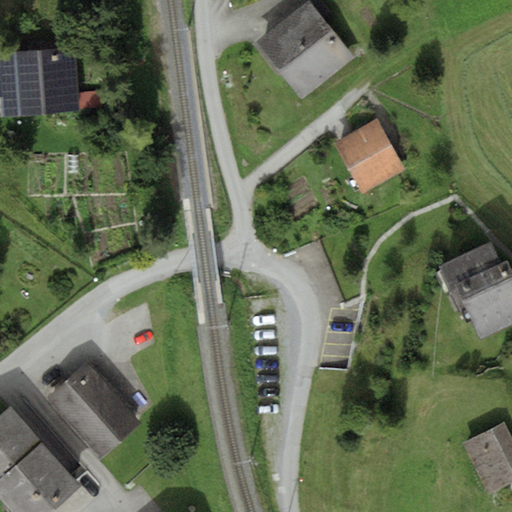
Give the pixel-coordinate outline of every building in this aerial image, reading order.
[(308,2),(257,43),(301,99),(353,59),(308,2)] [(76,48),(0,52),(0,95),(2,95),(4,115),(80,110),(79,108),(78,91),(76,48)] [(100,89),(78,91),(79,108),(101,107),(100,89)] [(379,119),(335,143),(363,193),(407,168),(379,119)] [(457,284),(501,263),(490,242),(438,266),(448,288),(457,284)] [(501,263),(457,284),(481,338),(511,323),(511,270),(507,260),(501,263)] [(89,363),(49,398),(101,457),(141,422),(89,363)] [(0,498),(12,511),(51,511),(82,485),(11,405),(0,415),(0,498)] [(511,438),(503,421),(462,443),(489,494),(511,481),(511,438)]
